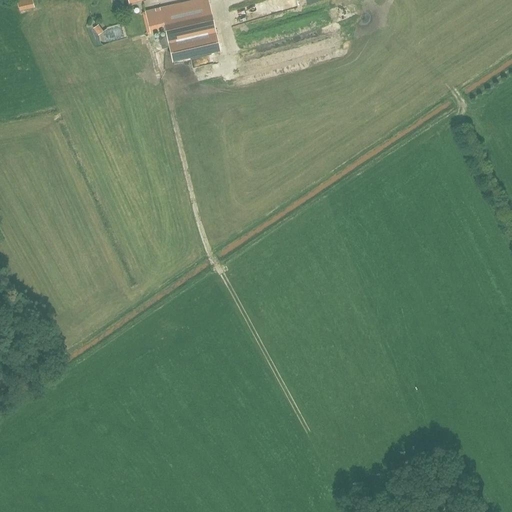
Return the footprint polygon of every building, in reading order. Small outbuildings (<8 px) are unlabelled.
[(20,11),(34,7),(31,0),(23,0),(18,1),(20,11)] [(147,11),(143,12),(147,33),(151,32),(158,30),(162,48),(170,47),(173,61),(220,50),(217,35),(208,0),(192,0),(146,10),(147,11)] [(250,19),(310,5),(309,0),(270,0),(247,6),(250,19)] [(235,26),(237,35),(262,30),(260,21),(235,26)] [(101,24),(95,28),(101,36),(106,32),(101,24)]
